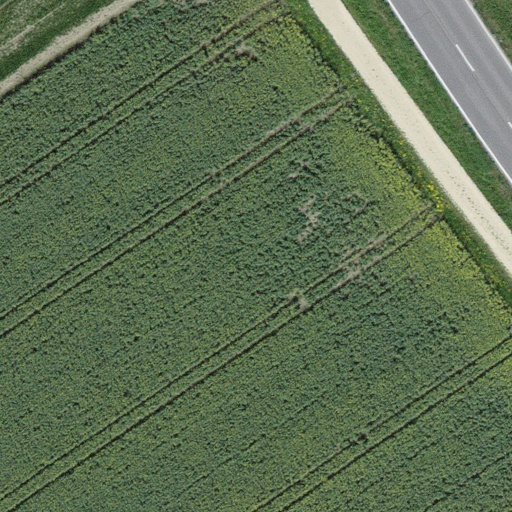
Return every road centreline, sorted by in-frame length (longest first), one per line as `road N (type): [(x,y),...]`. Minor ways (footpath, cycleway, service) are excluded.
road 1 (track): [(511,258),(324,0)]
road 2 (secondary): [(511,126),(427,0)]
